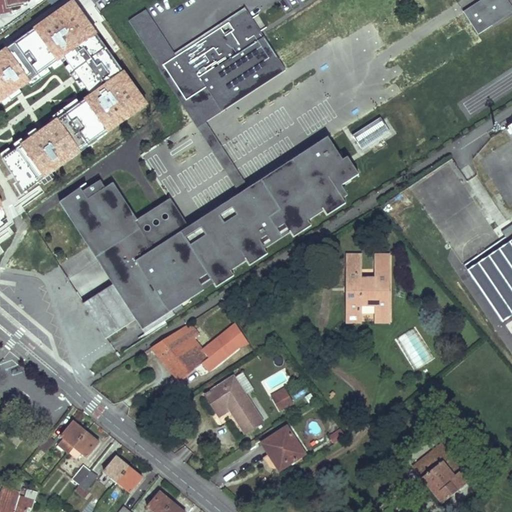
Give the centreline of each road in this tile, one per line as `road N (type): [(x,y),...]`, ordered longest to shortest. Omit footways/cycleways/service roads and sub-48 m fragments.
road 1 (secondary): [(221,511),(0,326)]
road 2 (unknown): [(369,88),(355,66),(463,0)]
